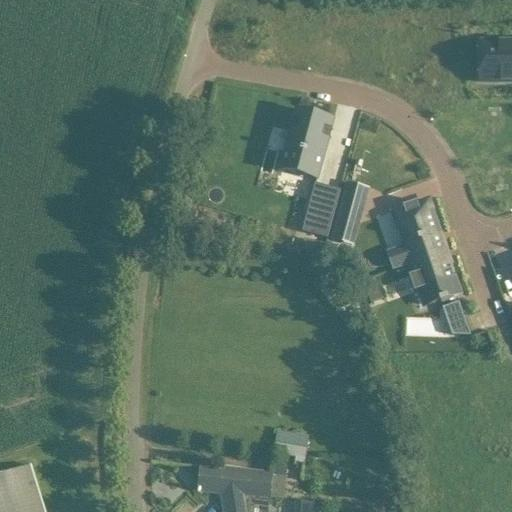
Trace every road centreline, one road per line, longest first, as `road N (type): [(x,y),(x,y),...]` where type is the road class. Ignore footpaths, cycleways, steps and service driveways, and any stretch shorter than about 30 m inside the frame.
road 1 (unclassified): [(138,511),(128,385),(133,283),(192,60)]
road 2 (residential): [(192,60),(372,98),(409,119),(434,140),(471,236)]
